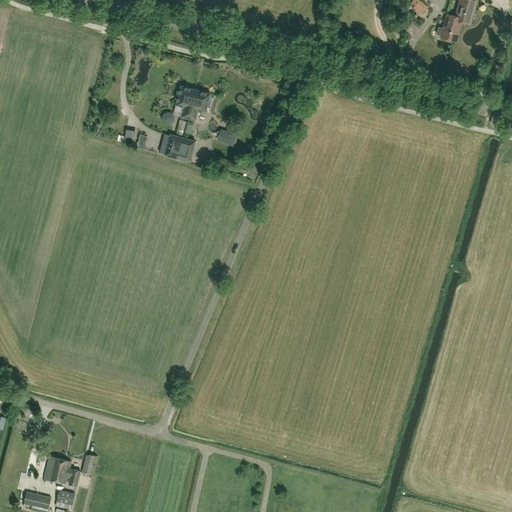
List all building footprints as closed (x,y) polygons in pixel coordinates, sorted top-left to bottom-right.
[(414,0),(412,7),(426,14),(431,3),(423,0),(414,0)] [(459,0),(456,16),(462,18),(461,22),(470,24),(476,0),(459,0)] [(447,13),(443,28),(439,27),(437,34),(441,35),(441,37),(456,41),(461,22),(462,18),(456,16),(447,13)] [(188,118),(196,90),(181,86),(180,91),(178,91),(176,98),(178,99),(176,104),(184,107),(181,116),(188,118)] [(211,94),(196,90),(188,118),(195,120),(198,110),(206,112),(207,107),(209,107),(211,100),(209,99),(211,94)] [(240,129),(229,125),(223,142),(234,146),(240,129)] [(147,136),(140,134),(137,147),(144,149),(147,136)] [(170,135),(168,146),(162,144),(160,153),(166,154),(166,156),(177,158),(183,138),(170,135)] [(183,138),(177,158),(190,161),(195,141),(183,138)] [(249,167),(240,165),(239,171),(247,174),(249,167)] [(95,457),(86,454),(82,472),(91,474),(95,457)] [(69,484),(77,486),(80,471),(70,468),(71,461),(50,456),(44,478),(66,483),(68,476),(71,477),(69,484)] [(75,494),(60,491),(58,501),(73,504),(75,494)] [(50,498),(26,492),(24,503),(47,508),(50,498)]
